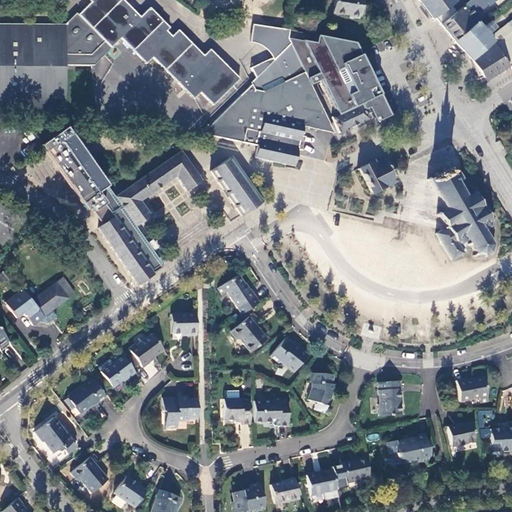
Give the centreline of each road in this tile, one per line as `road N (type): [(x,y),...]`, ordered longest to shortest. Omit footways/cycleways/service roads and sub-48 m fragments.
road 1 (residential): [(364,357),(316,334),(244,235),(234,234),(128,307)]
road 2 (residential): [(364,357),(343,421),(327,438),(204,468)]
road 3 (residential): [(128,307),(78,234),(0,175)]
road 4 (unclassified): [(128,307),(0,410)]
road 5 (residential): [(381,511),(511,486)]
road 6 (residential): [(399,9),(458,123)]
